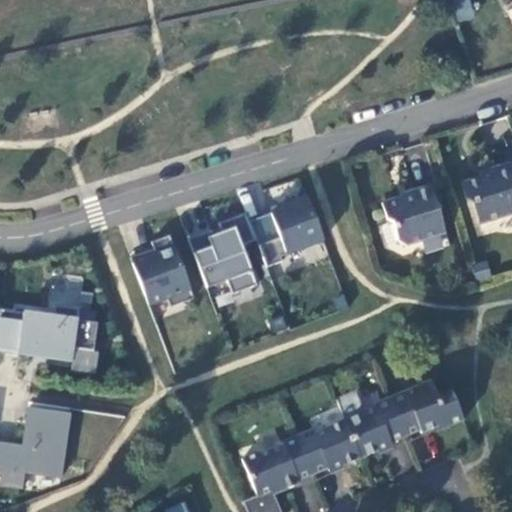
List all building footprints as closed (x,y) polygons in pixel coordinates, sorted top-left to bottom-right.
[(451,0),(456,21),(473,17),(469,0),(451,0)] [(477,177),(457,183),(463,203),(469,201),(475,222),(511,210),(511,159),(491,167),(493,172),(477,177)] [(476,172),(477,177),(493,172),(491,167),(476,172)] [(280,254),(323,238),(305,192),(282,202),(283,206),(248,219),(255,238),(266,265),(282,259),(280,254)] [(427,193),(378,210),(381,219),(388,226),(391,239),(399,246),(440,233),(427,193)] [(241,243),(255,238),(248,219),(245,210),(218,221),(220,226),(221,230),(208,235),(206,230),(187,236),(206,286),(226,278),(232,292),(256,283),(241,243)] [(220,226),(206,230),(208,235),(221,230),(220,226)] [(146,249),(129,254),(148,302),(167,296),(170,305),(193,296),(169,232),(150,239),(153,247),(155,251),(148,254),(146,249)] [(485,260),(470,265),(477,282),(492,276),(485,260)] [(0,349),(31,354),(31,349),(47,351),(46,356),(71,360),(73,346),(93,349),(97,321),(77,318),(79,306),(54,302),(52,314),(0,307),(0,349)] [(448,427),(462,421),(451,392),(436,398),(429,382),(388,399),(404,436),(420,430),(421,433),(446,423),(448,427)] [(387,443),(404,436),(388,399),(374,404),(376,408),(360,415),(351,394),(333,401),(342,422),(358,459),(388,446),(387,443)] [(61,475),(69,412),(27,406),(22,444),(0,440),(0,470),(14,473),(15,469),(61,475)] [(327,471),(358,459),(342,422),(312,434),(311,430),(294,437),(310,475),(326,468),(327,471)] [(310,475),(294,437),(281,443),(282,446),(259,456),(258,453),(240,461),(255,497),(243,503),(246,511),(279,511),(271,492),(280,488),(282,493),(298,485),(296,481),(310,475)]
